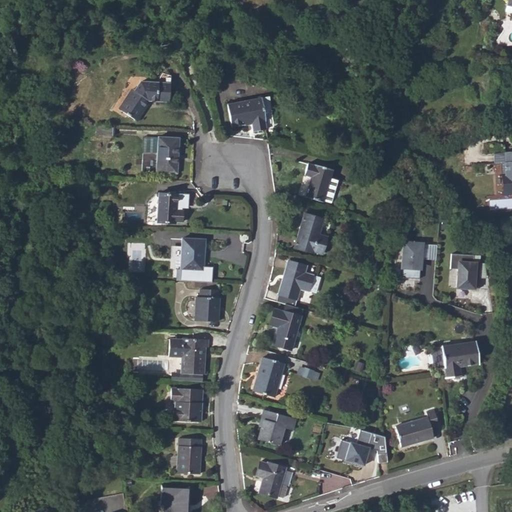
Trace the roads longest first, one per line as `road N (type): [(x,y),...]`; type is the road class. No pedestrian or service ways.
road 1 (residential): [(234,511),(224,394),(253,294),(263,215),(256,183),(230,162)]
road 2 (residential): [(511,454),(305,511)]
